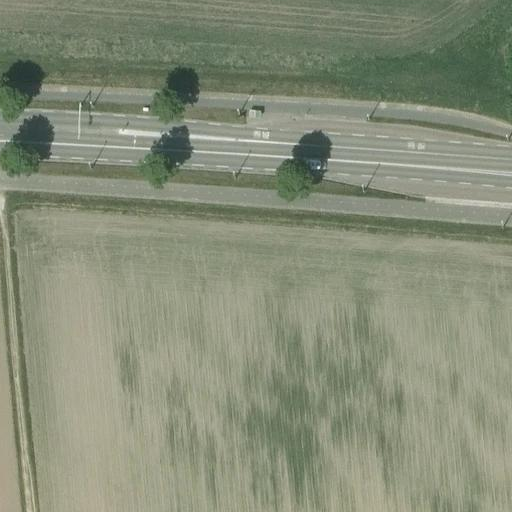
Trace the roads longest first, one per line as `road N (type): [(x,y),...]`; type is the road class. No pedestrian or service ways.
road 1 (primary): [(0,151),(511,187)]
road 2 (primary): [(511,161),(0,134)]
